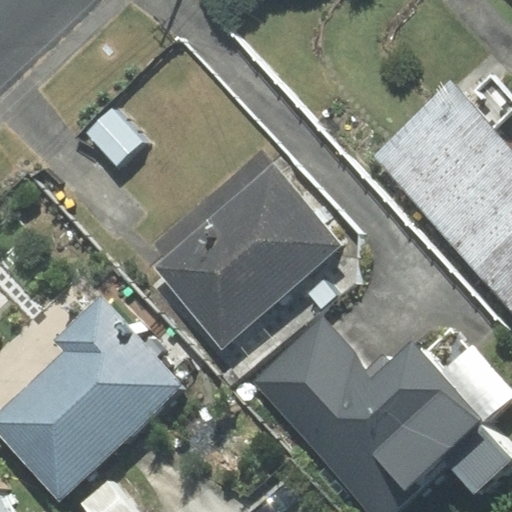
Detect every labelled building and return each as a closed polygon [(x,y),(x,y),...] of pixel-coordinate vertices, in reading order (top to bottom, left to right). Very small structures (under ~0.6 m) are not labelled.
[(465,99),(451,85),(373,156),(474,266),(511,231),(511,153),(490,129),(511,108),(511,99),(490,76),(465,99)] [(117,114),(91,138),(120,170),(147,146),(117,114)] [(222,347),(342,245),(272,164),(152,265),(222,347)] [(511,231),(474,266),(511,308),(511,231)] [(66,351),(0,412),(0,436),(60,501),(186,385),(103,297),(56,340),(66,351)] [(252,380),(370,511),(393,511),(446,465),(474,496),(511,462),(511,453),(482,420),(511,394),(452,328),(423,353),(411,340),(375,373),(324,316),(252,380)] [(135,511),(108,480),(81,503),(88,511),(135,511)] [(0,511),(9,511),(0,493),(0,511)]
